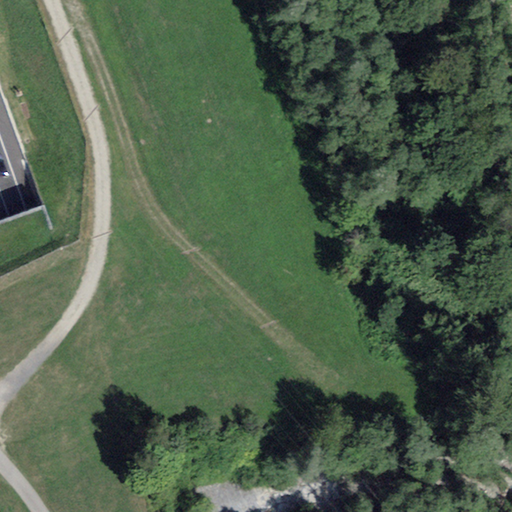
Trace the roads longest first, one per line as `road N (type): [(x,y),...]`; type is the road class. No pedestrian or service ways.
road 1 (track): [(48,0),(89,116),(102,222),(77,314),(0,399)]
road 2 (motorway): [(104,511),(0,216)]
road 3 (motorway): [(0,380),(46,511)]
